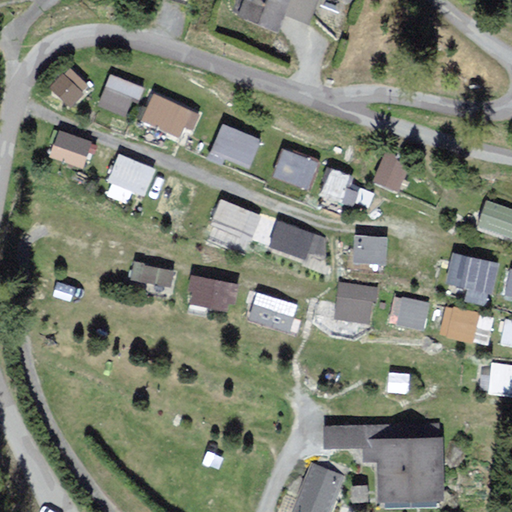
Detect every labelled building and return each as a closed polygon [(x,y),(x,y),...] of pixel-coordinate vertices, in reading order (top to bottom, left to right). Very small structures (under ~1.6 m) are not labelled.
[(307,19),(314,0),(244,0),(240,12),(276,26),(283,9),(307,19)] [(71,63),(52,83),(72,102),(91,82),(71,63)] [(133,112),(141,80),(109,72),(101,104),(133,112)] [(187,137),(199,108),(153,89),(141,117),(187,137)] [(223,120),(211,152),(251,166),(263,134),(223,120)] [(61,124),(50,152),(85,166),(95,137),(61,124)] [(275,173),(311,185),(321,157),(284,145),(275,173)] [(147,193),(159,165),(121,149),(110,177),(147,193)] [(398,196),(410,168),(387,158),(375,186),(398,196)] [(333,164),(323,190),(347,199),(358,173),(333,164)] [(171,173),(161,200),(189,210),(199,183),(171,173)] [(252,237),(264,211),(223,194),(212,220),(252,237)] [(511,213),(491,206),(482,231),(511,242),(511,213)] [(282,217),(273,240),(319,258),(328,235),(282,217)] [(356,231),(355,258),(388,259),(389,232),(356,231)] [(493,289),(501,259),(455,247),(448,277),(493,289)] [(134,274),(173,285),(177,268),(138,258),(134,274)] [(234,306),(237,277),(194,273),(191,302),(234,306)] [(340,277),(336,313),(374,318),(378,282),(340,277)] [(295,326),(300,299),(256,290),(251,317),(295,326)] [(432,299),(400,292),(394,319),(426,326),(432,299)] [(475,339),(482,309),(449,301),(441,330),(475,339)] [(511,317),(508,317),(503,339),(511,341),(511,317)] [(511,362),(492,361),(490,391),(511,392),(511,362)] [(381,498),(441,496),(438,424),(326,428),(326,445),(363,443),(363,457),(380,457),(381,498)] [(328,511),(344,475),(313,463),(293,511),(328,511)]
